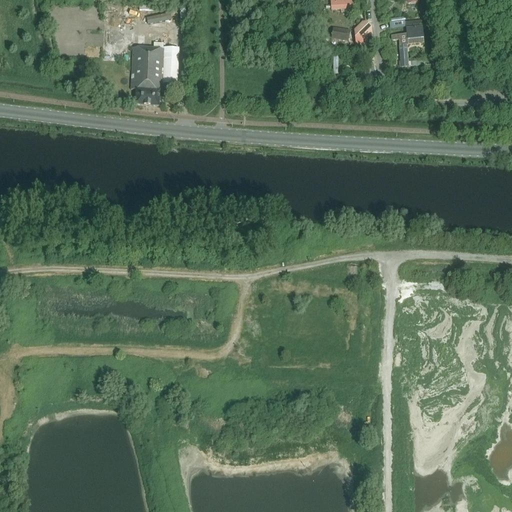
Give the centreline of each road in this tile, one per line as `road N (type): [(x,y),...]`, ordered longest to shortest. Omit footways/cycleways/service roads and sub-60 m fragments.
road 1 (track): [(511,260),(369,255),(242,277),(0,273)]
road 2 (secondary): [(511,151),(240,137),(0,109)]
road 3 (track): [(242,277),(228,352),(36,351),(0,358)]
